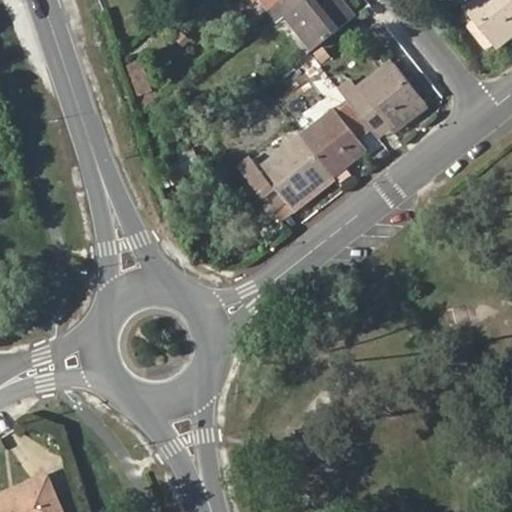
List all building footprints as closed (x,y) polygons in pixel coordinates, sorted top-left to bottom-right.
[(260,0),(267,9),(278,0),(251,0),(253,1),(253,0),(260,0)] [(312,48),(323,40),(356,13),(346,0),(278,0),(267,9),(277,20),(285,14),(312,48)] [(494,44),(497,48),(511,36),(511,0),(468,0),(463,4),(474,19),(494,44)] [(468,24),(488,49),(494,44),(474,19),(468,24)] [(393,132),(428,104),(393,60),(359,87),(351,77),(338,87),(359,114),(372,130),(383,120),(393,132)] [(137,95),(152,91),(142,62),(128,66),(137,95)] [(369,150),(361,139),(372,130),(359,114),(338,87),(327,96),(335,107),(302,133),(325,162),(336,176),(369,150)] [(372,130),(382,141),(393,132),(383,120),(372,130)] [(293,210),(336,176),(325,162),(302,133),(260,166),(251,155),(239,165),(273,209),(285,199),(293,210)] [(39,478),(20,486),(21,490),(41,483),(39,478)] [(0,511),(52,511),(41,483),(21,490),(7,495),(0,498),(0,511)]
